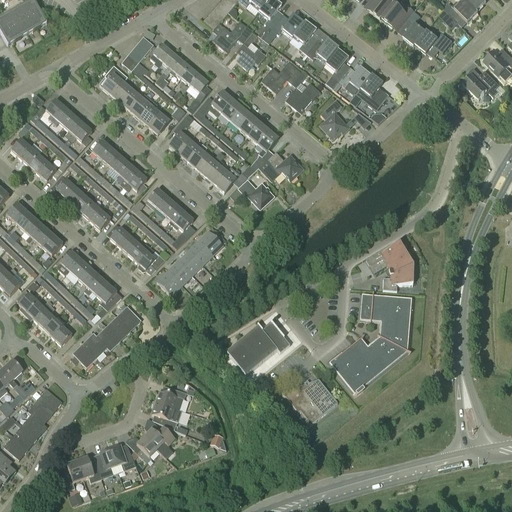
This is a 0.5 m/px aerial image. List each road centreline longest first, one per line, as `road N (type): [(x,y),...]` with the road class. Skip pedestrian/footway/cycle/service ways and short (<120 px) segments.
road 1 (secondary): [(477,458),(459,302),(475,229),(511,164)]
road 2 (residential): [(257,249),(58,74)]
road 3 (residential): [(340,172),(154,14)]
road 4 (residential): [(169,323),(0,165)]
road 5 (primary): [(283,511),(477,458)]
road 6 (residential): [(341,270),(436,204),(465,128)]
road 7 (residential): [(281,305),(315,352),(338,335),(341,270)]
road 8 (residential): [(417,96),(301,0)]
road 9 (residential): [(61,430),(77,441),(128,423),(140,386),(126,361)]
road 10 (residential): [(428,97),(511,10)]
